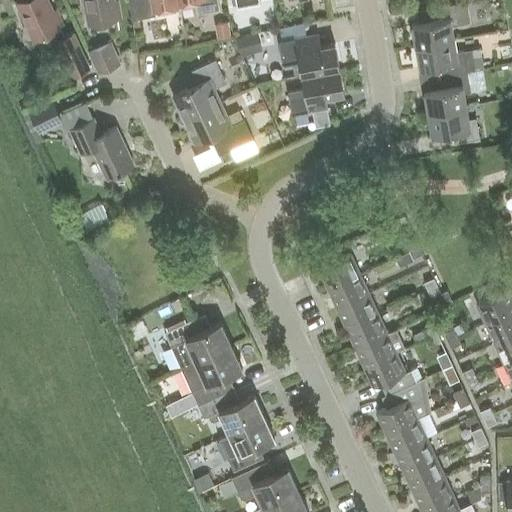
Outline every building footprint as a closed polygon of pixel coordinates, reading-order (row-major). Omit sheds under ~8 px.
[(34,39),(62,26),(55,10),(52,12),(46,0),(23,0),(17,3),(34,39)] [(84,0),(89,24),(120,18),(116,1),(113,1),(112,0),(84,0)] [(128,0),(132,20),(155,16),(154,10),(179,6),(179,3),(178,3),(177,0),(128,0)] [(177,0),(178,3),(179,3),(194,0),(197,14),(220,10),(217,0),(177,0)] [(459,25),(458,24),(470,22),(466,2),(430,8),(432,20),(412,24),(416,46),(454,39),(452,26),(459,25)] [(214,24),(217,38),(231,36),(228,21),(214,24)] [(281,41),(305,36),(302,24),(279,28),(281,41)] [(91,67),(74,30),(53,40),(70,76),(91,67)] [(256,32),(236,38),(242,56),(262,50),(256,32)] [(335,43),(320,46),(318,35),(278,42),(283,65),(299,62),(302,75),(339,68),(335,43)] [(440,64),(442,76),(467,71),(463,51),(456,52),(454,39),(416,46),(420,68),(440,64)] [(121,63),(111,41),(88,51),(99,74),(121,63)] [(221,102),(214,88),(226,83),(215,60),(191,72),(197,84),(173,95),(184,119),(221,102)] [(344,93),(339,68),(302,75),(304,89),(288,92),(292,115),(319,110),(327,108),(325,96),(344,93)] [(483,69),(468,71),(471,90),(486,88),(483,69)] [(424,91),(428,113),(466,106),(464,93),(471,92),(467,71),(442,76),(444,88),(424,91)] [(28,106),(39,131),(63,121),(52,96),(28,106)] [(210,135),(219,155),(232,149),(237,160),(258,150),(253,139),(244,119),(243,119),(239,110),(227,116),(221,102),(184,119),(195,143),(210,135)] [(468,120),(466,106),(428,113),(432,135),(452,132),(454,144),(479,139),(475,118),(468,120)] [(121,170),(134,164),(116,127),(101,134),(93,119),(70,130),(81,153),(92,148),(106,177),(118,171),(119,172),(122,171),(121,170)] [(101,203),(80,214),(87,228),(108,217),(101,203)] [(416,238),(406,242),(410,251),(420,246),(416,238)] [(420,246),(410,251),(413,258),(423,253),(420,246)] [(350,254),(319,268),(328,288),(360,274),(350,254)] [(360,274),(328,288),(337,308),(369,294),(360,274)] [(428,290),(437,286),(433,277),(424,282),(428,290)] [(437,286),(428,290),(437,307),(451,300),(446,289),(440,292),(437,286)] [(485,323),(511,311),(511,297),(508,289),(476,303),(485,323)] [(369,294),(337,308),(346,328),(378,313),(369,294)] [(511,311),(485,323),(494,343),(511,335),(511,311)] [(378,313),(346,328),(355,347),(387,333),(378,313)] [(175,355),(176,355),(182,368),(231,346),(220,322),(197,333),(191,320),(164,332),(175,355)] [(428,338),(437,333),(433,326),(424,330),(428,338)] [(448,340),(457,336),(454,328),(445,332),(448,340)] [(387,333),(355,347),(364,367),(396,352),(405,348),(396,329),(387,333)] [(437,333),(428,338),(431,344),(440,340),(437,333)] [(511,335),(494,343),(503,363),(511,358),(511,335)] [(457,336),(448,340),(451,347),(460,343),(457,336)] [(182,368),(198,405),(225,392),(219,380),(242,369),(231,346),(182,368)] [(396,352),(364,367),(374,387),(384,382),(389,393),(416,381),(411,370),(405,372),(396,352)] [(511,358),(503,363),(511,381),(511,358)] [(466,380),(476,375),(472,367),(462,371),(466,380)] [(476,375),(466,380),(469,386),(479,382),(476,375)] [(389,406),(376,412),(386,432),(417,418),(417,417),(431,411),(424,377),(416,381),(389,393),(385,395),(389,406)] [(453,392),(457,400),(466,395),(463,388),(453,392)] [(231,405),(225,392),(198,405),(204,418),(208,416),(211,423),(222,418),(230,434),(265,418),(254,395),(231,405)] [(469,402),(466,395),(457,400),(460,406),(469,402)] [(490,406),(481,410),(487,426),(497,422),(490,406)] [(274,439),(265,418),(230,434),(235,445),(224,451),(233,471),(255,461),(250,450),(274,439)] [(417,418),(386,432),(395,452),(426,438),(417,418)] [(474,439),(484,435),(480,427),(471,431),(474,439)] [(484,435),(474,439),(478,446),(487,441),(484,435)] [(426,438),(395,452),(404,472),(435,457),(426,438)] [(435,457),(404,472),(413,491),(444,477),(435,457)] [(264,507),(298,491),(287,467),(264,478),(259,465),(231,477),(242,500),(257,493),(263,506),(264,507)] [(480,484),(491,483),(491,475),(480,475),(480,484)] [(444,477),(413,491),(422,511),(453,496),(444,477)] [(506,483),(499,484),(499,502),(507,502),(506,483)] [(307,511),(298,491),(264,507),(263,506),(255,510),(255,511),(307,511)] [(453,496),(422,511),(474,511),(471,503),(459,509),(453,496)]
